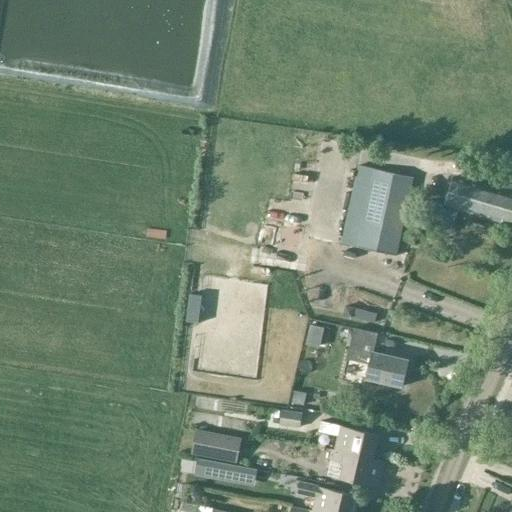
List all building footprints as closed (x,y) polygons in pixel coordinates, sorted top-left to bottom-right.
[(397,255),(414,178),(358,165),(341,242),(397,255)] [(511,191),(497,186),(498,182),(492,182),(490,186),(455,176),(447,204),(511,223),(511,191)] [(363,348),(364,343),(365,341),(375,343),(378,331),(355,326),(348,356),(371,362),(368,377),(403,385),(409,358),(363,348)] [(302,413),(281,410),(279,425),(300,428),(302,413)] [(339,435),(335,451),(372,460),(378,433),(322,420),(320,430),(339,435)] [(194,454),(236,462),(239,440),(199,432),(194,454)] [(386,463),(372,460),(335,451),(330,450),(328,458),(344,462),(340,477),(381,487),(386,463)] [(271,465),(267,453),(255,457),(259,469),(271,465)] [(222,463),(197,458),(194,475),(219,480),(222,463)] [(277,475),(259,471),(256,484),(274,488),(277,475)] [(319,494),(315,511),(320,511),(352,511),(357,492),(301,479),(299,490),(319,494)] [(194,511),(196,507),(182,503),(180,511),(194,511)]
